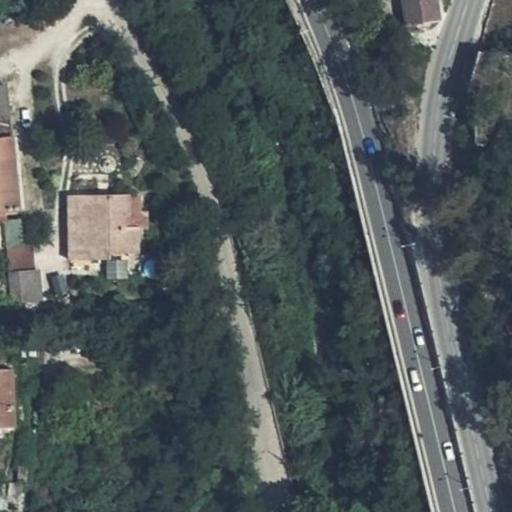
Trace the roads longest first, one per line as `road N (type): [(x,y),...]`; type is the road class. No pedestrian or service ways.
road 1 (residential): [(287,511),(242,281),(150,54),(106,0)]
road 2 (secondary): [(456,511),(347,84),(316,0)]
road 3 (tertiary): [(490,511),(435,251),(438,126),(470,0)]
